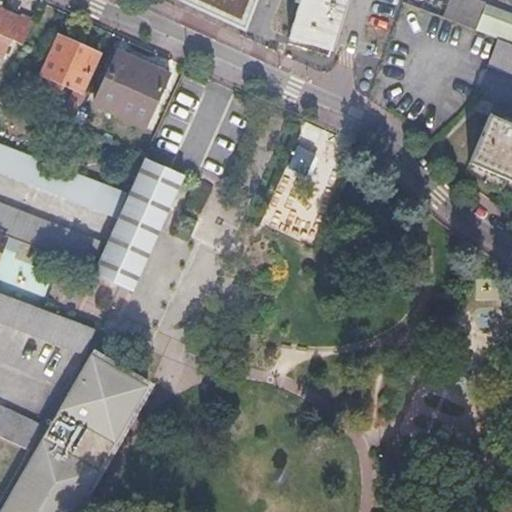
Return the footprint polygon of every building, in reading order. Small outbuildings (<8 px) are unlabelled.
[(256,0),(175,0),(175,1),(246,28),(256,0)] [(346,0),(302,0),(291,37),(332,49),(346,0)] [(476,30),(496,37),(511,43),(511,14),(486,4),(476,30)] [(0,6),(0,50),(7,36),(20,42),(34,12),(21,5),(17,14),(0,6)] [(78,44),(59,35),(44,71),(77,87),(60,123),(70,127),(86,91),(81,88),(97,52),(78,44)] [(511,43),(496,37),(487,62),(511,71),(511,43)] [(140,65),(116,54),(93,105),(142,127),(165,76),(140,65)] [(511,122),(509,121),(490,113),(469,162),(511,179),(511,122)] [(128,190),(0,141),(0,171),(116,216),(128,190)] [(185,175),(144,155),(128,190),(116,216),(93,268),(133,285),(185,175)] [(99,241),(0,202),(0,233),(89,268),(99,241)] [(11,240),(0,236),(0,265),(1,265),(11,240)] [(94,328),(0,292),(0,323),(85,356),(94,328)] [(147,388),(90,355),(58,411),(67,415),(50,445),(42,440),(0,511),(76,511),(99,473),(90,468),(94,459),(101,461),(106,451),(101,447),(106,438),(117,443),(147,388)] [(38,426),(0,407),(0,438),(25,450),(38,426)] [(511,511),(511,481),(496,511),(511,511)]
